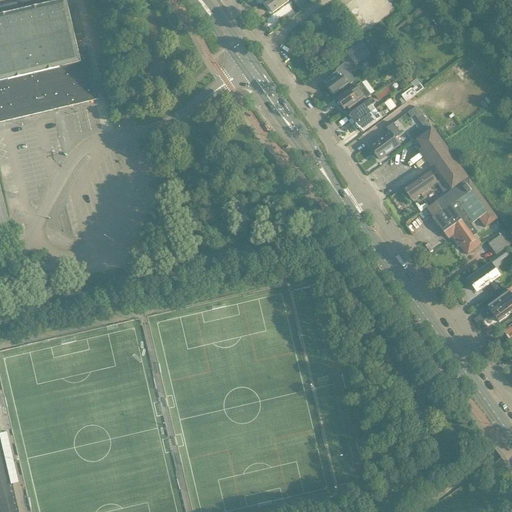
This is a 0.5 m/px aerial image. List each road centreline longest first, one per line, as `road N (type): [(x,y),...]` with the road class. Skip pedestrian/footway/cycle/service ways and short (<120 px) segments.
road 1 (unclassified): [(0,285),(87,146),(174,120),(247,67)]
road 2 (secondary): [(511,439),(347,207)]
road 3 (residential): [(511,404),(364,194)]
road 4 (residential): [(364,194),(225,0)]
road 5 (secondary): [(347,207),(247,67)]
